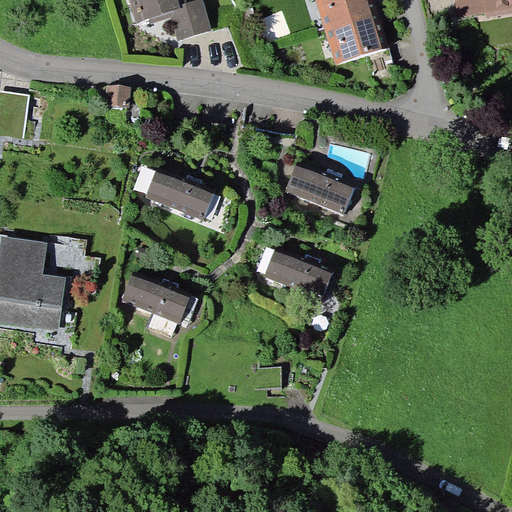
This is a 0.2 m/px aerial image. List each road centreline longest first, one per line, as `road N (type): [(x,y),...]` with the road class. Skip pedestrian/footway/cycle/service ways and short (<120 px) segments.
road 1 (residential): [(0,408),(302,423),(498,511)]
road 2 (residential): [(0,50),(11,60),(303,94),(422,126)]
road 3 (residential): [(410,0),(428,67),(422,126)]
